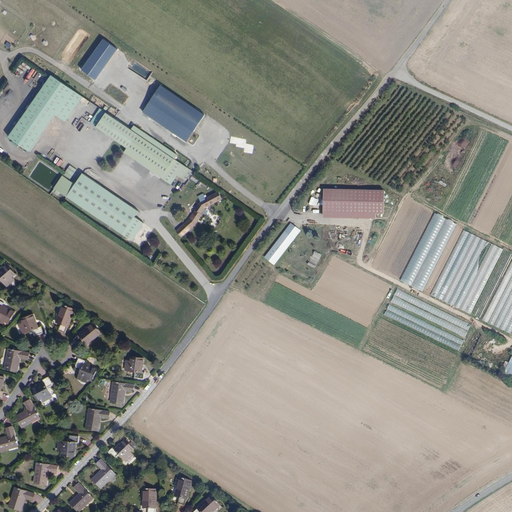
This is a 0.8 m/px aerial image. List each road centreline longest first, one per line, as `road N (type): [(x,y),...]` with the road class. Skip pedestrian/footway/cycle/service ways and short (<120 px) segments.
road 1 (unknown): [(511,341),(354,260),(329,244),(323,225),(281,208)]
road 2 (residential): [(36,511),(164,369)]
